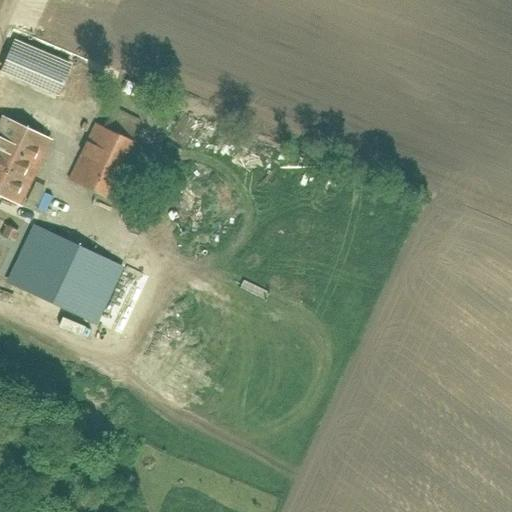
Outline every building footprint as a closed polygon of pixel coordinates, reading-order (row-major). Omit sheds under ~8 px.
[(0,126),(0,202),(18,211),(48,149),(0,126)] [(91,133),(64,187),(97,203),(123,149),(91,133)] [(168,187),(160,205),(186,217),(195,199),(168,187)] [(128,276),(28,231),(2,290),(102,335),(128,276)] [(213,296),(207,308),(230,319),(236,307),(213,296)]
